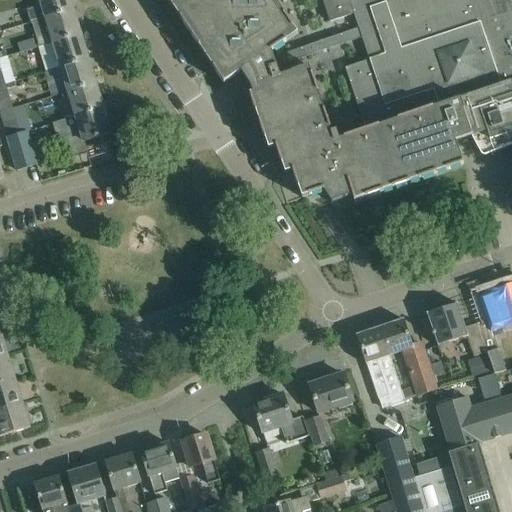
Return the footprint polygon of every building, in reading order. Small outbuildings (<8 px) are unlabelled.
[(32,22),(46,18),(73,10),(69,0),(40,0),(42,5),(26,10),(30,23),(32,22)] [(168,0),(224,84),(239,73),(249,88),(280,76),(277,67),(274,58),(272,51),(298,34),(274,0),(168,0)] [(511,0),(322,0),(330,22),(354,14),(359,28),(274,58),(277,67),(362,37),(370,60),(345,68),(364,124),(364,123),(365,127),(389,119),(390,123),(460,99),(473,136),(487,132),(489,137),(511,128),(511,0)] [(39,47),(53,43),(80,34),(73,11),(73,10),(46,18),(32,22),(39,47)] [(48,70),(49,71),(88,59),(80,34),(53,43),(39,47),(45,71),(48,70)] [(64,79),(68,92),(96,84),(88,59),(49,71),(52,83),(64,79)] [(310,66),(249,88),(251,93),(249,94),(268,149),(276,147),(285,174),(292,171),(302,198),(323,191),(331,203),(352,196),(354,202),(437,173),(434,165),(443,162),(446,170),(464,164),(456,142),(473,136),(460,99),(390,123),(389,119),(365,127),(366,130),(339,139),(337,131),(332,132),(310,66)] [(68,92),(76,116),(103,107),(96,84),(68,92)] [(0,90),(0,111),(13,108),(7,89),(0,90)] [(76,116),(53,124),(56,135),(79,128),(84,142),(111,133),(103,107),(76,116)] [(3,125),(7,137),(19,133),(16,121),(3,125)] [(7,137),(18,171),(30,167),(37,165),(27,131),(19,133),(7,137)] [(99,151),(103,163),(115,160),(110,142),(109,140),(97,143),(99,151)] [(477,324),(486,352),(487,354),(493,374),(505,371),(492,330),(511,323),(511,285),(480,296),(488,320),(477,324)] [(475,357),(486,353),(486,352),(477,324),(465,328),(457,304),(427,314),(433,332),(431,333),(432,336),(434,335),(437,347),(468,337),(475,357)] [(403,322),(380,329),(389,355),(402,351),(414,387),(401,390),(404,400),(417,396),(438,389),(434,376),(430,366),(429,361),(419,364),(404,319),(402,320),(403,322)] [(389,355),(380,329),(358,337),(357,335),(356,335),(366,364),(367,364),(382,410),(405,402),(404,400),(401,390),(394,369),(389,355)] [(0,358),(9,356),(1,332),(0,332),(0,358)] [(487,354),(486,354),(467,361),(473,378),(492,372),(493,375),(493,374),(487,354)] [(0,384),(16,379),(9,356),(0,358),(0,384)] [(440,363),(430,366),(434,376),(443,373),(440,363)] [(309,386),(315,405),(318,413),(339,406),(340,409),(352,405),(351,402),(353,402),(350,393),(344,374),(309,386)] [(0,384),(0,411),(23,404),(16,379),(0,384)] [(283,394),(253,404),(262,434),(281,428),(286,444),(309,436),(303,417),(292,421),(283,394)] [(511,396),(471,409),(468,397),(436,407),(468,511),(501,511),(481,443),(511,433),(511,396)] [(23,404),(0,411),(0,436),(31,428),(23,404)] [(327,443),(319,418),(307,422),(314,447),(327,443)] [(182,442),(188,462),(190,468),(201,464),(207,484),(220,480),(207,435),(182,442)] [(377,446),(396,511),(465,511),(453,472),(451,473),(449,467),(414,478),(402,438),(377,446)] [(154,495),(166,491),(164,482),(179,478),(176,470),(168,443),(141,452),(147,471),(154,495)] [(256,454),(265,479),(278,475),(269,449),(256,454)] [(106,502),(109,511),(129,511),(122,488),(140,483),(138,474),(132,454),(105,463),(117,499),(106,502)] [(69,507),(70,511),(93,511),(90,501),(105,496),(101,485),(95,466),(68,474),(78,504),(69,507)] [(323,472),(326,480),(338,477),(336,468),(323,472)] [(303,511),(311,510),(308,502),(320,499),(346,491),(343,481),(350,479),(349,474),(338,477),(326,480),(326,481),(316,484),(316,485),(299,489),(302,498),(265,509),(265,511),(303,511)] [(70,511),(69,507),(59,476),(34,484),(42,511),(70,511)] [(180,480),(189,511),(203,507),(194,476),(180,480)] [(147,504),(149,511),(170,511),(166,498),(147,504)]
